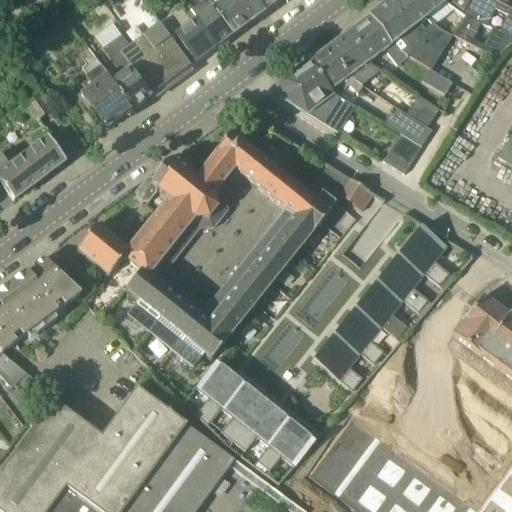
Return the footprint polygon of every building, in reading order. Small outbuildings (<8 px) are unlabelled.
[(143,0),(132,0),(121,6),(129,24),(150,13),(143,0)] [(209,0),(216,9),(237,36),(252,25),(233,0),(209,0)] [(233,0),(252,25),(268,13),(258,0),(233,0)] [(285,0),(258,0),(268,13),(285,0)] [(440,58),(452,40),(452,39),(451,38),(438,30),(429,18),(426,21),(410,0),(393,0),(386,6),(407,34),(417,46),(421,48),(440,58)] [(410,0),(426,21),(429,18),(445,6),(445,5),(440,0),(410,0)] [(480,26),(481,27),(486,16),(462,0),(440,0),(445,5),(445,6),(462,15),(460,18),(463,20),(451,38),(452,39),(452,40),(494,62),(495,60),(511,45),(511,41),(499,35),(499,34),(492,30),(483,47),(472,42),(480,26)] [(511,11),(503,7),(489,0),(462,0),(486,16),(481,27),(486,29),(495,12),(507,18),(499,34),(499,35),(511,41),(511,11)] [(369,19),(368,20),(389,48),(408,59),(409,58),(430,72),(431,72),(440,58),(421,48),(417,46),(407,34),(386,6),(369,19)] [(219,49),(237,36),(216,9),(198,22),(219,49)] [(198,22),(192,13),(187,17),(182,11),(173,17),(168,22),(163,26),(174,42),(179,38),(198,65),(219,49),(198,22)] [(31,44),(45,33),(35,19),(21,30),(31,44)] [(396,67),(408,59),(389,48),(368,20),(347,36),(367,65),(369,64),(387,51),(388,56),(396,67)] [(194,68),(174,42),(163,26),(159,29),(136,47),(163,84),(168,80),(169,81),(174,82),(192,69),(194,68)] [(347,36),(326,51),(348,80),(360,88),(381,73),(370,66),(369,64),(367,65),(347,36)] [(163,84),(136,47),(132,49),(123,38),(115,45),(154,97),(156,96),(153,91),(163,84)] [(136,111),(154,97),(115,45),(105,53),(124,78),(115,84),(136,111)] [(360,88),(348,80),(326,51),(308,65),(329,93),(329,94),(341,84),(346,90),(349,88),(358,95),(362,89),(360,88)] [(136,111),(115,84),(96,60),(82,70),(96,88),(84,97),(109,131),(136,111)] [(329,94),(329,93),(308,65),(282,84),(280,86),(279,88),(278,90),(278,93),(278,95),(279,98),(280,100),(282,101),(338,136),(355,109),(329,94)] [(430,72),(422,83),(444,97),(452,86),(431,72),(430,72)] [(49,113),(37,97),(27,104),(39,120),(49,113)] [(440,111),(419,98),(407,117),(427,130),(440,111)] [(407,117),(407,116),(394,108),(383,126),(395,133),(400,136),(421,149),(432,133),(427,130),(407,117)] [(241,177),(257,157),(231,136),(215,156),(241,177)] [(404,177),(421,149),(400,136),(383,164),(404,177)] [(0,158),(0,184),(14,203),(64,164),(46,140),(7,169),(0,158)] [(207,219),(212,229),(226,213),(215,210),(213,196),(195,181),(189,176),(191,174),(190,173),(193,168),(192,167),(191,168),(179,158),(180,157),(179,156),(164,167),(154,179),(147,181),(146,180),(144,182),(145,183),(137,193),(135,193),(135,194),(136,195),(136,200),(135,200),(136,202),(137,201),(141,205),(140,206),(142,206),(142,205),(147,204),(148,205),(150,204),(149,203),(155,195),(156,196),(158,193),(167,201),(193,221),(207,219)] [(215,210),(226,213),(224,199),(241,178),(241,177),(215,156),(195,181),(213,196),(215,210)] [(241,177),(241,178),(263,195),(280,175),(257,157),(241,177)] [(343,177),(327,167),(325,169),(326,170),(321,177),(336,187),(341,180),(343,177)] [(280,175),(263,195),(285,212),(285,213),(291,219),(299,209),(320,226),(329,216),(328,214),(335,206),(316,191),(309,200),(280,175)] [(372,196),(352,183),(342,199),(340,199),(340,200),(362,214),(363,212),(362,212),(372,196)] [(149,224),(182,251),(198,231),(212,229),(207,219),(193,221),(167,201),(150,223),(149,224)] [(291,219),(285,213),(268,233),(295,255),(312,234),(314,234),(320,226),(299,209),(291,219)] [(375,281),(395,255),(381,243),(360,270),(342,256),(364,229),(348,216),(223,370),(241,384),(266,403),(275,411),(303,376),(313,363),(310,361),(332,334),(353,308),(375,281)] [(133,244),(166,271),(182,251),(149,224),(133,244)] [(418,228),(407,241),(396,255),(422,276),(436,288),(446,275),(432,264),(444,248),(418,228)] [(108,278),(122,260),(127,253),(126,253),(97,229),(77,253),(108,278)] [(295,255),(268,233),(245,262),(272,284),(295,255)] [(155,284),(155,285),(166,271),(133,244),(126,253),(127,253),(122,260),(139,273),(124,292),(139,303),(155,284)] [(410,290),(422,276),(396,255),(395,255),(375,281),(401,302),(400,303),(415,314),(425,302),(410,290)] [(0,356),(80,298),(54,274),(44,261),(0,293),(0,356)] [(272,284),(245,262),(219,294),(227,301),(229,299),(248,314),(272,284)] [(389,317),(400,303),(401,302),(375,281),(353,308),(379,329),(393,341),(403,328),(389,317)] [(146,332),(173,298),(155,285),(155,284),(139,303),(127,317),(146,332)] [(227,301),(219,294),(205,313),(209,316),(210,315),(214,318),(207,327),(226,342),(248,314),(229,299),(227,301)] [(172,353),(199,320),(173,298),(146,332),(172,353)] [(511,320),(508,317),(507,318),(481,299),(452,338),(511,381),(511,320)] [(368,343),(379,329),(353,308),(332,334),(358,355),(358,356),(372,367),(382,355),(368,343)] [(209,316),(205,313),(199,320),(172,353),(191,369),(202,355),(210,361),(211,361),(227,342),(226,342),(207,327),(214,318),(210,315),(209,316)] [(347,370),(358,356),(358,355),(332,334),(310,361),(313,363),(329,376),(351,394),(361,381),(347,370)] [(0,378),(11,392),(17,386),(26,377),(0,356),(0,378)] [(209,425),(221,410),(220,410),(241,384),(223,370),(216,364),(195,390),(208,400),(197,415),(209,425)] [(221,434),(233,444),(266,403),(241,384),(220,410),(221,410),(233,420),(221,434)] [(100,438),(53,403),(0,473),(0,511),(197,511),(235,462),(136,390),(100,438)] [(257,439),(269,449),(290,423),(275,411),(266,403),(233,444),(245,453),(257,439)] [(315,443),(290,423),(269,449),(257,463),(270,473),(281,459),(294,469),(315,443)] [(464,511),(373,444),(342,485),(378,511),(511,511),(511,465),(493,492),(498,496),(485,511),(464,511)]
